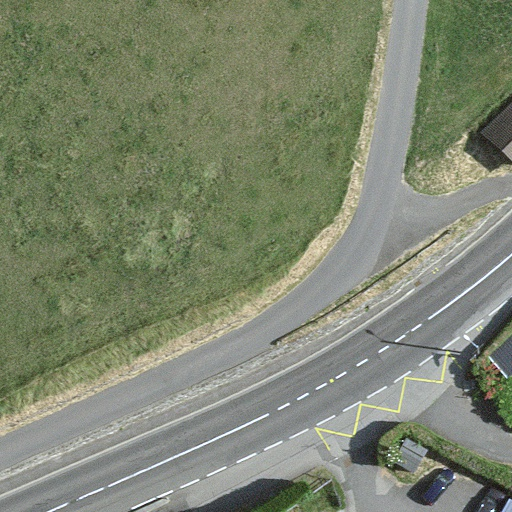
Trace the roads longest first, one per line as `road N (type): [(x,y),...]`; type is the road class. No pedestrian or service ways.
road 1 (residential): [(376,239),(272,325),(0,453)]
road 2 (residential): [(409,0),(376,239)]
road 3 (primary): [(266,415),(47,511)]
road 4 (residential): [(389,346),(445,415),(511,446)]
road 5 (primary): [(511,251),(389,346)]
road 6 (residential): [(376,239),(511,195)]
road 7 (primary): [(389,346),(266,415)]
road 8 (residential): [(197,511),(245,483),(266,415)]
